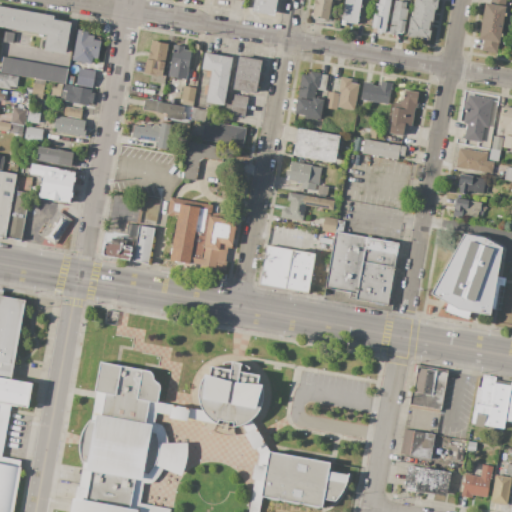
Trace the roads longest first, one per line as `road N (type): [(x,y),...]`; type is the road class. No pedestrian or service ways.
road 1 (residential): [(69,0),(511,79)]
road 2 (residential): [(402,337),(461,0)]
road 3 (tertiary): [(78,279),(402,337)]
road 4 (residential): [(239,308),(298,0)]
road 5 (residential): [(78,279),(128,11)]
road 6 (residential): [(33,511),(78,279)]
road 7 (residential): [(402,337),(370,511)]
